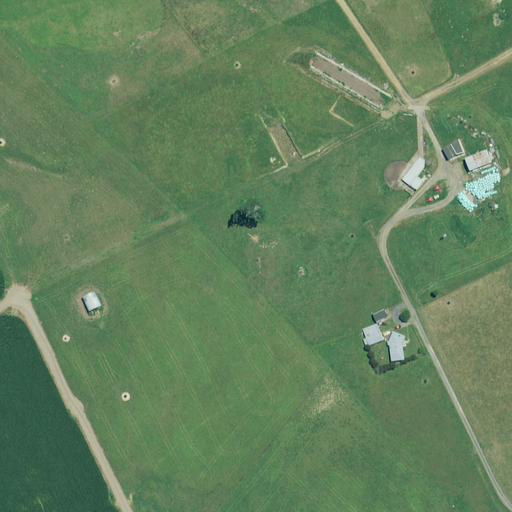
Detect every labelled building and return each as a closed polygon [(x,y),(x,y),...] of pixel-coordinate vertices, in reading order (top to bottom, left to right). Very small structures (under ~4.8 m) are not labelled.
[(389,95),(317,50),(309,64),(381,108),(389,95)] [(458,154),(452,144),(443,149),(449,159),(458,154)] [(493,162),(488,150),(466,158),(471,171),(493,162)] [(428,162),(420,157),(403,180),(418,190),(424,181),(418,177),(428,162)] [(101,306),(95,292),(83,298),(90,312),(101,306)] [(384,340),(378,324),(363,329),(367,338),(364,339),(366,346),(384,340)] [(403,343),(406,337),(393,331),(387,344),(390,346),(392,361),(405,359),(403,343)]
